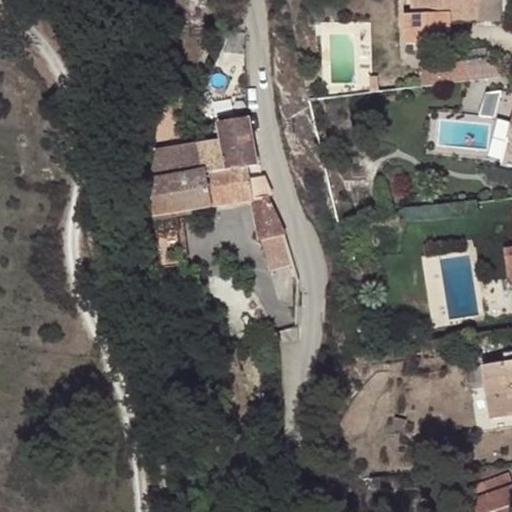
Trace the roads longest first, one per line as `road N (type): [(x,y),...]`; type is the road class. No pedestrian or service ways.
road 1 (unclassified): [(143,511),(131,405),(75,270),(78,112),(63,68),(3,0)]
road 2 (residential): [(250,0),(256,115),(310,259),(312,334),(294,511)]
